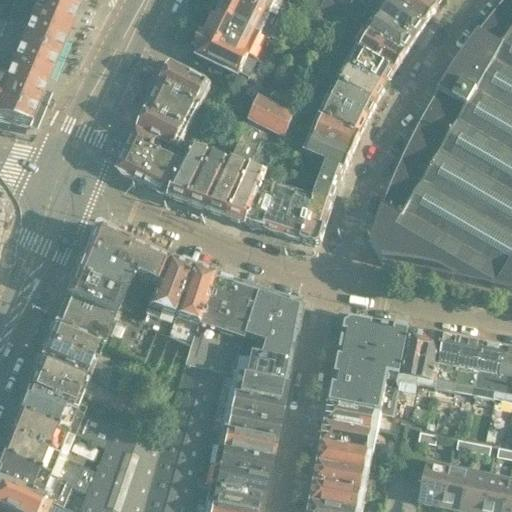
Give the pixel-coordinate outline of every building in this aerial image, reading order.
[(77,13),(34,0),(17,0),(0,42),(56,63),(77,13)] [(82,0),(34,0),(77,13),(82,0)] [(234,0),(223,0),(222,3),(215,17),(260,39),(270,18),(234,0)] [(234,0),(270,18),(278,0),(234,0)] [(347,14),(350,9),(331,0),(324,0),(317,15),(332,22),(338,25),(341,27),(347,14)] [(331,0),(350,9),(354,0),(331,0)] [(511,0),(508,0),(498,12),(480,35),(479,35),(459,63),(439,94),(439,95),(430,110),(425,119),(419,129),(417,135),(411,146),(408,152),(402,164),(399,171),(394,183),(388,196),(380,218),(370,246),(374,253),(378,258),(384,268),(511,294),(511,0)] [(436,14),(416,0),(390,0),(388,3),(425,29),(436,14)] [(446,0),(416,0),(436,14),(446,0)] [(425,29),(388,3),(376,19),(414,45),(417,41),(425,29)] [(215,17),(208,30),(205,37),(250,60),(260,39),(215,17)] [(414,45),(376,19),(366,36),(404,60),(414,45)] [(194,51),(199,53),(206,57),(204,62),(249,84),(259,64),(250,60),(205,37),(201,36),(194,51)] [(404,60),(366,36),(355,53),(394,77),(404,60)] [(0,42),(0,41),(0,125),(28,131),(56,63),(0,42)] [(394,77),(355,53),(345,70),(385,93),(394,77)] [(171,67),(160,89),(200,108),(211,87),(171,67)] [(385,93),(345,70),(335,87),(375,110),(385,93)] [(294,85),(285,102),(298,108),(307,91),(294,85)] [(375,110),(335,87),(326,105),(367,125),(375,110)] [(148,110),(149,110),(189,130),(200,108),(160,89),(155,98),(150,102),(149,104),(148,110)] [(285,102),(272,95),(266,106),(275,111),(295,121),(300,111),(300,109),(298,108),(285,102)] [(275,111),(266,106),(257,101),(253,109),(237,144),(233,156),(232,156),(230,162),(206,214),(226,220),(275,111)] [(367,125),(326,105),(318,123),(359,142),(367,125)] [(149,110),(139,131),(166,145),(179,151),(189,130),(149,110)] [(268,179),(282,149),(295,121),(275,111),(226,220),(232,223),(231,225),(240,228),(240,225),(247,228),(268,179)] [(359,142),(318,123),(310,140),(352,158),(359,142)] [(139,131),(120,169),(118,174),(120,175),(125,182),(132,181),(145,188),(166,145),(139,131)] [(352,158),(310,140),(303,157),(308,160),(327,167),(345,175),(352,158)] [(185,155),(179,151),(166,145),(145,188),(156,194),(160,200),(167,200),(170,201),(191,157),(185,155)] [(210,156),(196,149),(191,157),(170,201),(175,203),(174,205),(183,208),(183,206),(188,207),(213,154),(212,153),(210,156)] [(230,162),(213,154),(188,207),(194,209),(193,212),(202,215),(203,212),(206,214),(230,162)] [(308,160),(303,157),(303,158),(301,157),(298,166),(305,169),(308,160)] [(327,167),(315,202),(333,207),(343,181),(345,175),(327,167)] [(273,182),(268,179),(247,228),(265,233),(279,191),(271,189),(273,182)] [(279,191),(265,233),(283,239),(297,196),(279,191)] [(297,196),(283,239),(301,245),(315,202),(297,196)] [(315,202),(301,245),(314,249),(321,245),(333,207),(315,202)] [(166,265),(130,249),(97,231),(94,232),(84,256),(131,278),(155,288),(166,265)] [(131,278),(84,256),(80,264),(77,266),(74,272),(76,276),(75,278),(122,299),(131,278)] [(189,353),(212,281),(204,278),(202,274),(195,272),(191,274),(188,273),(186,269),(179,266),(175,268),(166,265),(155,288),(146,311),(138,331),(155,338),(189,353)] [(119,307),(122,299),(75,278),(66,299),(114,320),(121,323),(138,331),(146,311),(129,303),(127,310),(119,307)] [(242,290),(227,285),(225,281),(220,283),(212,281),(189,353),(183,371),(217,378),(228,380),(235,359),(240,342),(255,295),(249,293),(246,288),(242,290)] [(258,363),(262,349),(265,339),(277,302),(271,300),(268,295),(264,297),(255,295),(240,342),(235,359),(247,361),(258,363)] [(66,299),(54,328),(101,350),(141,367),(155,338),(138,331),(121,323),(114,320),(66,299)] [(296,308),(277,302),(265,339),(294,345),(300,315),(296,308)] [(401,379),(410,335),(405,334),(394,332),(380,329),(373,327),(352,323),(346,328),(337,371),(335,380),(334,388),(332,397),(330,406),(329,406),(329,407),(330,407),(375,416),(381,417),(393,419),(401,380),(401,379)] [(101,350),(54,328),(53,330),(49,334),(47,338),(48,343),(47,345),(95,366),(101,350)] [(445,342),(410,335),(401,379),(437,386),(445,342)] [(180,384),(183,371),(189,353),(155,338),(141,367),(170,380),(179,384),(180,384)] [(289,369),(294,345),(265,339),(262,349),(258,363),(289,369)] [(465,346),(445,342),(437,386),(456,390),(465,346)] [(95,366),(47,345),(46,347),(42,350),(41,354),(41,359),(40,362),(88,383),(95,366)] [(484,350),(465,346),(456,390),(475,394),(484,350)] [(504,354),(484,350),(475,394),(495,398),(504,354)] [(511,355),(504,354),(495,398),(511,401),(511,355)] [(242,383),(247,361),(235,359),(228,380),(235,381),(242,383)] [(289,369),(258,363),(247,361),(242,383),(285,391),(289,369)] [(88,383),(40,362),(40,363),(35,367),(34,371),(35,376),(34,378),(81,399),(90,403),(97,386),(88,383)] [(202,452),(206,433),(210,415),(213,396),(217,378),(183,371),(180,384),(179,384),(170,380),(162,408),(171,411),(164,436),(165,436),(160,454),(143,511),(190,511),(191,508),(195,489),(198,470),(202,452)] [(81,399),(34,378),(33,381),(29,384),(27,388),(28,393),(27,395),(81,419),(84,412),(77,409),(81,399)] [(231,399),(235,381),(228,380),(217,378),(213,396),(231,399)] [(285,391),(242,383),(235,381),(231,399),(281,410),(285,391)] [(81,419),(27,395),(26,396),(30,398),(27,404),(20,403),(16,414),(18,415),(18,417),(72,441),(83,447),(86,438),(99,443),(104,429),(81,419)] [(281,410),(231,399),(213,396),(210,415),(277,428),(281,410)] [(375,416),(330,407),(326,426),(371,435),(375,416)] [(274,446),(277,428),(210,415),(206,433),(274,446)] [(72,441),(18,417),(17,418),(14,417),(10,428),(15,432),(12,440),(63,462),(81,470),(85,461),(93,465),(98,453),(95,452),(93,451),(83,447),(72,441)] [(371,435),(326,426),(322,445),(368,454),(371,435)] [(93,451),(95,452),(98,453),(103,456),(112,433),(104,429),(99,443),(86,438),(83,447),(93,451)] [(143,511),(160,454),(148,449),(147,448),(112,433),(103,456),(95,476),(94,476),(85,498),(80,511),(60,511),(45,505),(42,511),(143,511)] [(270,465),(274,446),(206,433),(202,452),(270,465)] [(437,440),(421,436),(419,445),(436,448),(437,440)] [(0,458),(1,459),(0,460),(54,484),(63,462),(12,440),(9,447),(3,446),(0,452),(0,458)] [(475,447),(458,444),(457,453),(473,456),(475,447)] [(368,454),(322,445),(318,465),(364,474),(368,454)] [(491,450),(475,447),(473,456),(490,459),(491,450)] [(266,484),(270,465),(202,452),(198,470),(266,484)] [(511,454),(499,452),(497,461),(511,463),(511,454)] [(54,484),(0,460),(0,485),(45,505),(54,484)] [(364,474),(318,465),(315,485),(360,494),(364,474)] [(429,466),(425,484),(420,507),(440,511),(449,470),(429,466)] [(266,484),(198,470),(195,489),(263,502),(266,484)] [(460,511),(469,474),(449,470),(440,511),(443,511),(460,511)] [(481,511),(489,479),(469,474),(460,511),(481,511)] [(502,511),(509,483),(489,479),(481,511),(502,511)] [(511,511),(511,483),(509,483),(502,511),(511,511)] [(0,511),(42,511),(45,505),(0,485),(0,511)] [(356,511),(360,494),(315,485),(311,504),(351,511),(356,511)] [(260,511),(263,502),(195,489),(191,508),(212,511),(260,511)]
